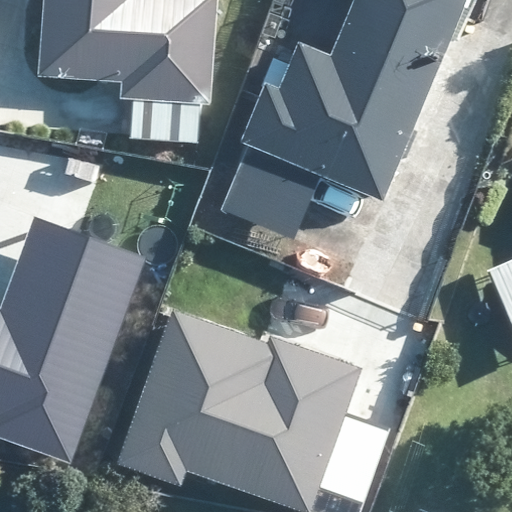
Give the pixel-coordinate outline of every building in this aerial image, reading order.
[(42,0),(37,71),(37,79),(49,79),(102,83),(120,85),(119,101),(132,101),(131,128),(129,140),(195,144),(199,107),(208,107),(215,0),(42,0)] [(463,0),(352,0),(327,59),(295,46),(276,92),(263,86),(238,143),(247,146),(220,211),(290,240),(292,236),(318,177),(377,202),(456,17),(463,0)] [(181,176),(155,174),(153,192),(179,194),(181,176)] [(376,320),(336,302),(325,297),(291,372),(297,375),(267,440),(308,458),(338,393),(341,395),(376,320)] [(395,511),(365,499),(360,511),(395,511)]
